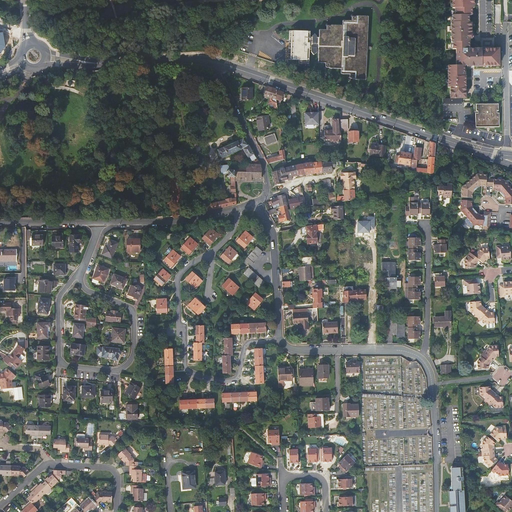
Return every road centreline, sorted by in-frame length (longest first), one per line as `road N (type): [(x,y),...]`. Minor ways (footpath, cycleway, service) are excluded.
road 1 (residential): [(255,201),(273,235),(281,343),(402,350),(420,358)]
road 2 (secondary): [(217,64),(477,149)]
road 3 (residential): [(76,279),(59,298),(63,361),(125,369),(138,351),(136,314),(85,290)]
road 4 (secondary): [(45,57),(217,64)]
road 5 (tertiary): [(96,221),(202,217),(255,201)]
road 6 (residential): [(420,358),(433,395),(436,511)]
road 7 (tertiary): [(217,64),(265,167),(266,194)]
road 8 (residential): [(420,358),(426,230)]
